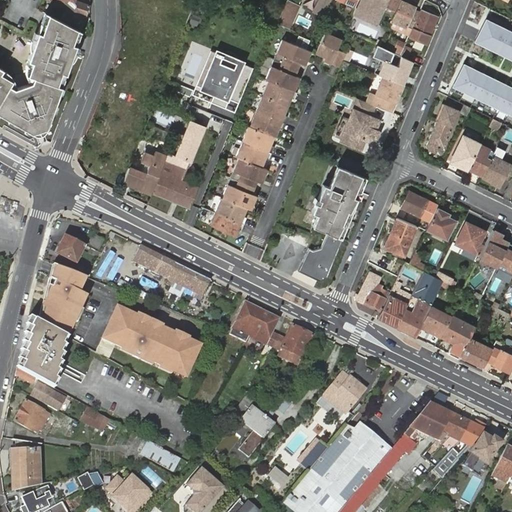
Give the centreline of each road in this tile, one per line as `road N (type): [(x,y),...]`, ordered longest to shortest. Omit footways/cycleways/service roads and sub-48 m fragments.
road 1 (secondary): [(55,180),(332,321)]
road 2 (secondary): [(332,321),(511,408)]
road 3 (residential): [(55,180),(0,369)]
road 4 (residential): [(107,0),(100,58),(55,180)]
road 5 (residential): [(396,158),(332,321)]
road 6 (residential): [(462,1),(396,158)]
road 7 (residential): [(511,216),(396,158)]
